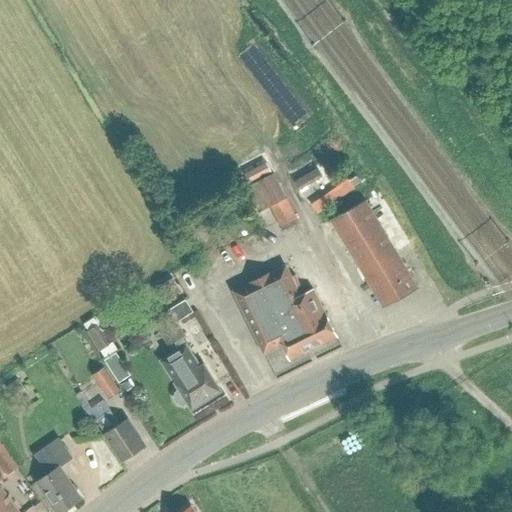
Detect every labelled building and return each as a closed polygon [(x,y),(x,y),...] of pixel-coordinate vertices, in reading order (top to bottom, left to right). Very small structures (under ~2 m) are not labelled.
[(266,162),(244,173),(249,183),(271,171),(266,162)] [(316,168),(293,181),(299,190),(322,176),(316,168)] [(269,206),(284,198),(271,173),(243,187),(257,213),(269,206)] [(344,179),(308,205),(315,214),(351,188),(344,179)] [(286,197),(284,198),(269,206),(280,227),(297,219),(286,197)] [(382,305),(417,286),(365,199),(330,220),(382,305)] [(238,236),(224,241),(226,246),(215,250),(230,286),(243,280),(233,255),(244,250),(238,236)] [(285,269),(240,290),(264,342),(279,335),(289,358),(336,335),(325,312),(314,289),(294,298),(290,291),(294,289),(293,288),(300,285),(295,274),(288,277),(285,269)] [(154,288),(162,302),(179,292),(170,278),(154,288)] [(190,308),(204,333),(218,325),(204,300),(190,308)] [(169,310),(176,320),(190,311),(184,301),(169,310)] [(169,310),(153,320),(168,343),(173,350),(186,342),(182,335),(184,333),(176,320),(169,310)] [(96,325),(87,330),(99,349),(108,344),(96,325)] [(187,346),(161,362),(174,382),(175,382),(178,387),(175,390),(174,395),(175,399),(178,402),(183,403),(187,401),(191,407),(220,390),(203,364),(200,366),(187,346)] [(111,357),(102,363),(116,385),(126,378),(111,357)] [(108,396),(119,389),(103,366),(93,373),(108,396)] [(17,377),(5,385),(16,402),(29,393),(17,377)] [(124,391),(134,384),(130,377),(120,384),(124,391)] [(122,459),(144,445),(126,418),(119,423),(110,409),(96,418),(105,432),(122,459)] [(0,478),(18,465),(2,443),(4,441),(0,434),(0,478)] [(56,511),(60,511),(81,497),(59,466),(72,458),(58,438),(35,454),(48,473),(36,481),(56,511)] [(0,511),(18,511),(0,486),(0,511)]
